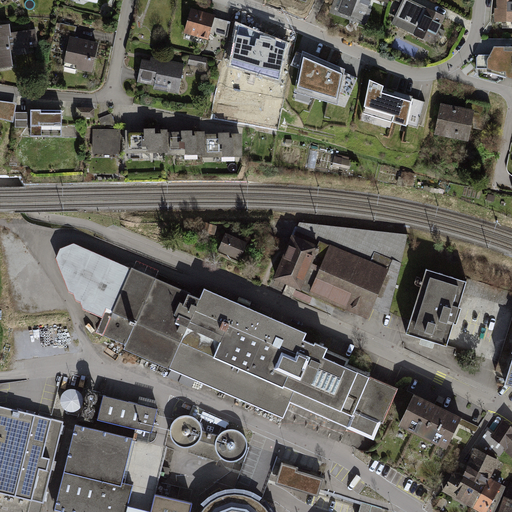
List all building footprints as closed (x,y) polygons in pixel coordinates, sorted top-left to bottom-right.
[(342,0),(344,0),(339,12),(363,20),(367,10),(371,0),(342,0)] [(423,7),(408,0),(403,0),(402,3),(395,18),(419,29),(415,35),(438,46),(445,31),(439,28),(444,16),(428,9),(426,12),(422,10),(423,7)] [(511,0),(498,0),(498,9),(495,9),(495,14),(498,14),(498,22),(511,21),(511,0)] [(214,17),(191,10),(185,31),(208,38),(214,17)] [(75,26),(60,23),(59,31),(73,34),(75,26)] [(10,24),(0,25),(0,67),(12,66),(10,49),(38,45),(36,30),(11,34),(10,24)] [(97,44),(71,38),(66,61),(78,64),(77,68),(91,71),(97,44)] [(259,46),(236,41),(230,68),(270,76),(273,59),(269,58),(273,42),(260,39),(259,46)] [(291,49),(284,47),(281,62),(288,63),(291,49)] [(511,47),(504,47),(494,47),(490,55),(478,55),(476,57),(477,69),(488,69),(499,72),(498,75),(511,79),(511,47)] [(345,69),(302,51),(302,54),(297,52),(291,65),(299,68),(294,92),(338,105),(340,92),(350,96),(357,78),(344,72),(345,69)] [(207,58),(190,55),(189,61),(190,61),(192,64),(192,65),(205,67),(207,58)] [(165,61),(164,67),(160,66),(161,64),(142,60),(138,81),(155,85),(154,88),(178,92),(184,64),(165,61)] [(285,80),(287,69),(279,68),(277,78),(285,80)] [(383,86),(370,80),(363,113),(406,126),(407,125),(417,128),(425,102),(412,98),(412,96),(383,87),(383,86)] [(466,110),(442,105),(437,130),(448,132),(449,130),(456,131),(455,137),(468,139),(472,118),(484,121),(488,105),(468,101),(466,110)] [(95,108),(77,108),(77,117),(95,117),(95,108)] [(62,111),(32,111),(32,135),(62,135),(62,111)] [(28,112),(15,113),(15,128),(28,127),(28,112)] [(120,130),(95,130),(95,155),(119,156),(120,130)] [(168,132),(125,132),(125,158),(168,159),(168,132)] [(206,133),(168,132),(168,159),(206,159),(206,133)] [(242,133),(206,133),(206,159),(242,159),(242,133)] [(337,155),(334,164),(350,170),(353,160),(337,155)] [(214,225),(206,223),(203,232),(211,234),(214,225)] [(247,244),(225,235),(218,252),(239,261),(247,244)] [(318,249),(293,238),(275,279),(367,320),(389,270),(322,240),(318,249)] [(73,245),(61,249),(55,258),(67,292),(83,309),(104,318),(98,332),(128,345),(126,349),(282,418),(290,402),(373,439),(380,423),(382,424),(397,389),(369,377),(368,379),(323,359),(327,349),(315,344),(313,347),(302,342),(305,334),(204,291),(200,300),(73,245)] [(467,282),(427,270),(406,335),(447,348),(467,282)] [(61,402),(62,406),(64,409),(67,411),(71,412),(74,412),(78,411),(81,408),(83,405),(84,401),(83,397),(81,393),(78,391),(75,389),(71,389),(67,390),(64,392),(62,395),(61,399),(61,402)] [(138,404),(103,396),(98,420),(153,432),(159,409),(157,408),(138,404)] [(140,397),(138,404),(157,408),(158,401),(140,397)] [(461,420),(414,397),(400,425),(447,448),(461,420)] [(39,511),(62,421),(38,416),(0,406),(0,511),(39,511)] [(225,420),(203,414),(201,420),(207,422),(205,428),(214,430),(216,425),(223,427),(225,420)] [(180,420),(176,423),(173,427),(171,433),(172,438),(174,443),(178,447),(183,449),(188,450),(193,449),(197,446),(201,443),(203,438),(203,433),(202,428),(199,423),(195,420),(191,418),(185,418),(180,420)] [(511,427),(503,421),(490,437),(505,449),(504,451),(511,458),(511,427)] [(76,425),(55,509),(65,511),(127,511),(134,485),(123,482),(133,439),(76,425)] [(224,435),(220,438),(218,443),(217,448),(218,453),(220,458),(224,461),(229,463),(234,464),(239,462),(243,459),(246,455),(248,450),(248,445),(246,440),(243,436),(239,434),(234,432),(229,432),(224,435)] [(220,438),(203,433),(203,438),(201,443),(197,446),(193,449),(188,450),(187,452),(218,463),(220,458),(218,453),(217,448),(218,443),(220,438)] [(500,465),(476,452),(466,470),(490,483),(492,479),(500,465)] [(300,468),(282,463),(276,483),(319,496),(322,488),(325,489),(328,481),(324,480),(324,479),(299,471),(300,468)] [(485,493),(490,483),(466,470),(461,481),(485,493)] [(477,509),(485,493),(461,481),(453,477),(444,493),(477,509)] [(493,511),(507,486),(492,479),(490,483),(485,493),(477,509),(482,511),(493,511)] [(511,511),(511,483),(500,511),(511,511)] [(328,486),(326,491),(351,499),(352,493),(328,486)] [(220,494),(207,501),(197,511),(273,511),(272,510),(262,500),(249,494),(235,492),(220,494)] [(191,511),(194,503),(157,494),(152,511),(191,511)] [(388,511),(389,510),(362,502),(359,511),(388,511)]
